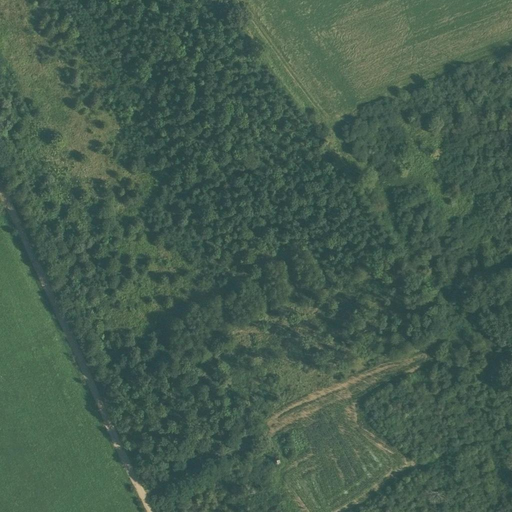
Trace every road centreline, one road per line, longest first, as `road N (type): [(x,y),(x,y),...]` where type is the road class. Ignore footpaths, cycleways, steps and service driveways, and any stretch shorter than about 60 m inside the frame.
road 1 (track): [(151,511),(0,186)]
road 2 (track): [(356,155),(239,0)]
road 3 (track): [(288,460),(264,433),(143,496)]
